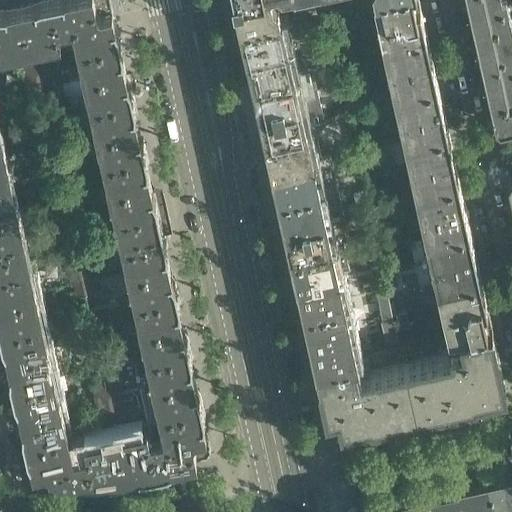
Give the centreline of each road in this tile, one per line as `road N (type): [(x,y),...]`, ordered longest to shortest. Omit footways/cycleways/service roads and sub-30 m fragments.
road 1 (tertiary): [(154,0),(265,488)]
road 2 (tertiary): [(298,479),(197,0)]
road 3 (residential): [(298,479),(511,429)]
road 4 (residential): [(446,0),(481,154)]
road 5 (residential): [(481,154),(511,293)]
